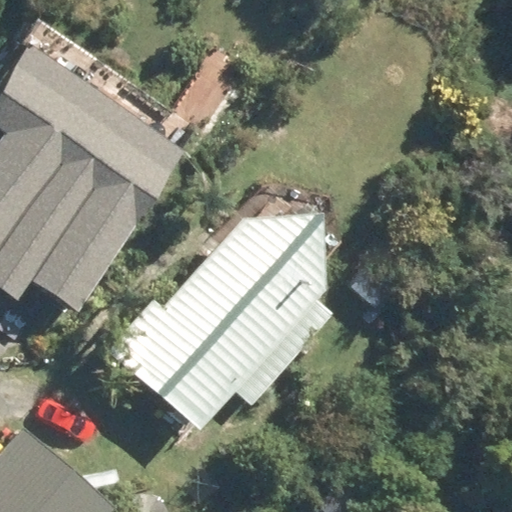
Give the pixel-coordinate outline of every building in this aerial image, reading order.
[(0,124),(35,150),(1,198),(49,233),(24,270),(77,307),(137,223),(133,220),(183,148),(23,34),(0,66),(0,124)] [(425,162),(398,137),(352,186),(378,211),(425,162)] [(314,295),(323,285),(318,207),(242,211),(161,302),(151,293),(106,344),(196,424),(232,384),(253,402),(333,312),(314,295)] [(424,267),(396,238),(342,290),(370,319),(424,267)] [(0,453),(0,511),(93,511),(98,506),(16,435),(0,453)]
